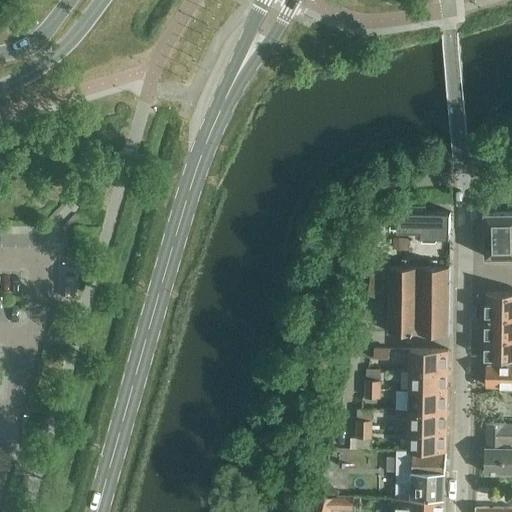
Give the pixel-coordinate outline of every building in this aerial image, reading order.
[(450,210),(426,210),(426,204),(409,204),(409,209),(398,209),(398,230),(421,230),(421,235),(450,236),(450,210)] [(511,210),(484,211),(484,234),(511,233),(511,210)] [(511,233),(484,234),(484,256),(511,255),(511,233)] [(386,278),(389,265),(390,256),(375,253),(371,275),(386,278)] [(386,278),(371,275),(367,295),(388,298),(388,331),(450,333),(450,266),(389,265),(386,278)] [(73,274),(64,274),(63,297),(73,297),(73,274)] [(511,291),(485,291),(485,313),(511,313),(511,291)] [(511,313),(485,313),(484,335),(511,335),(511,313)] [(511,335),(484,335),(484,357),(511,357),(511,335)] [(375,355),(389,356),(389,347),(375,347),(375,355)] [(410,368),(448,369),(449,348),(411,347),(410,368)] [(511,362),(486,363),(486,385),(511,385),(511,362)] [(448,389),(448,369),(410,368),(410,388),(448,389)] [(407,393),(407,372),(394,372),(394,393),(407,393)] [(366,387),(380,387),(381,379),(366,378),(366,387)] [(380,396),(380,387),(366,387),(366,396),(380,396)] [(448,409),(448,389),(410,388),(410,408),(448,409)] [(447,429),(448,409),(410,408),(409,428),(447,429)] [(357,427),(372,427),(372,419),(357,418),(357,427)] [(486,445),(511,445),(511,422),(486,422),(486,445)] [(371,436),(372,427),(357,427),(357,435),(371,436)] [(447,449),(447,429),(409,428),(409,449),(447,449)] [(511,445),(486,445),(485,445),(484,471),(511,471),(511,445)] [(401,471),(445,473),(446,451),(397,449),(396,470),(401,470),(401,471)] [(444,496),(445,473),(401,471),(401,480),(411,481),(411,496),(444,496)] [(319,494),(315,511),(328,511),(330,507),(352,509),(353,498),(332,497),(319,494)] [(443,511),(444,496),(411,496),(392,495),(391,511),(443,511)]
